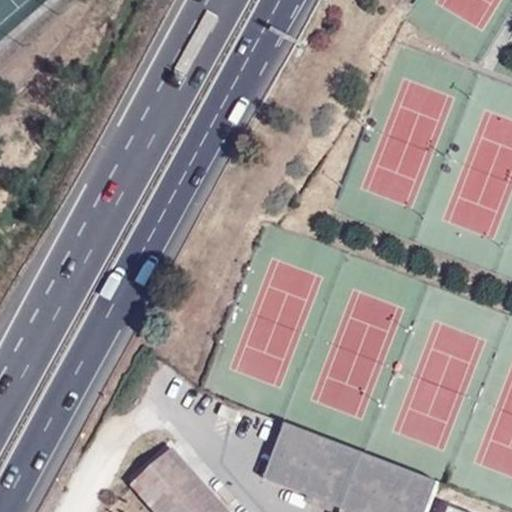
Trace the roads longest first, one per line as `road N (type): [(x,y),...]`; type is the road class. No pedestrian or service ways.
road 1 (motorway): [(0,511),(280,0)]
road 2 (motorway): [(125,185),(0,417)]
road 3 (motorway): [(227,0),(125,185)]
road 4 (motorway): [(216,0),(125,185)]
road 5 (residential): [(271,511),(169,400)]
